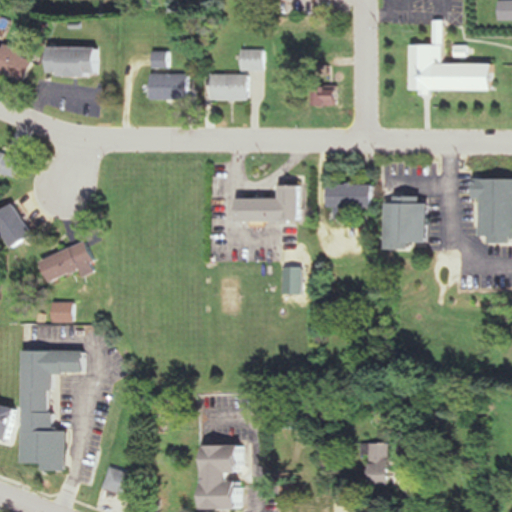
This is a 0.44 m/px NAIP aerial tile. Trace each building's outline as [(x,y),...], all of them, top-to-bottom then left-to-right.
[(511,20),(511,0),(503,1),(503,21),(511,20)] [(418,45),(418,91),(500,91),(500,63),(449,63),(449,22),(439,22),(439,45),(418,45)] [(0,50),(0,69),(31,80),(39,55),(3,43),(0,50)] [(103,47),(55,47),(55,76),(102,76),(103,47)] [(267,49),(244,49),(244,70),(267,70),(267,49)] [(192,99),(192,73),(155,73),(155,99),(192,99)] [(215,100),(253,100),(253,74),(215,74),(215,100)] [(321,106),(343,106),(343,86),(321,86),(321,106)] [(0,170),(20,176),(25,157),(0,149),(0,170)] [(379,184),(333,184),(333,208),(379,208),(379,184)] [(242,221),(307,222),(308,186),(287,186),(287,199),(242,199),(242,221)] [(435,244),(435,204),(426,204),(426,197),(392,197),(392,249),(419,249),(419,244),(435,244)] [(0,214),(0,223),(16,251),(37,238),(17,204),(0,214)] [(45,261),(54,283),(84,271),(87,277),(101,271),(90,243),(45,261)] [(305,247),(286,247),(286,263),(305,263),(305,247)] [(56,323),(79,323),(79,303),(56,303),(56,323)] [(30,351),(30,464),(73,464),(73,432),(59,432),(59,373),(91,373),(91,351),(30,351)] [(0,437),(16,441),(23,408),(0,403),(0,437)] [(307,429),(307,407),(284,407),(284,429),(307,429)] [(399,444),(365,444),(365,455),(376,455),(376,486),(399,486),(399,444)] [(212,511),(250,511),(249,481),(238,482),(238,475),(249,475),(248,445),(210,447),(212,511)] [(146,511),(146,472),(105,472),(105,511),(146,511)] [(335,511),(349,511),(349,493),(335,493),(335,511)]
